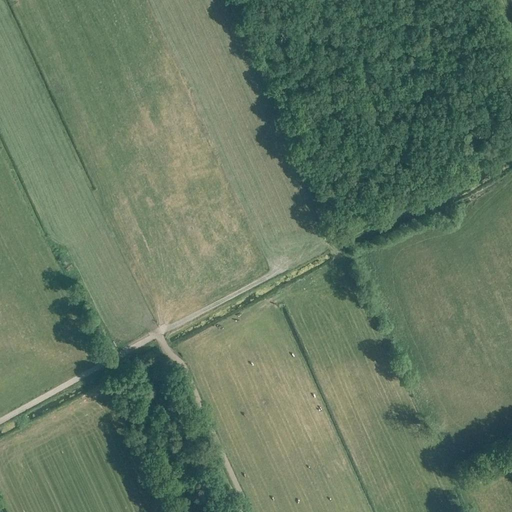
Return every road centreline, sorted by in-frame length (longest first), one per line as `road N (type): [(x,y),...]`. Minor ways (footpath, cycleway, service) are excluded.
road 1 (track): [(0,420),(281,270)]
road 2 (track): [(158,335),(181,367),(246,511)]
